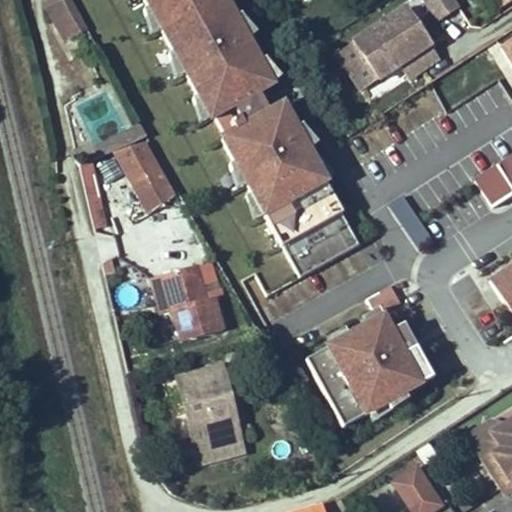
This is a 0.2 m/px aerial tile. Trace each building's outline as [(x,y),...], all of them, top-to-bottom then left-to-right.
[(82,28),(68,0),(60,0),(46,8),(62,38),(82,28)] [(279,80),(232,0),(143,0),(211,121),(216,118),(262,90),(279,80)] [(306,2),(304,0),(296,0),(290,4),(293,10),(306,2)] [(354,40),(333,55),(358,93),(401,64),(411,80),(441,60),(432,46),(436,44),(407,0),(352,37),(354,40)] [(423,0),(437,22),(458,8),(453,0),(423,0)] [(511,37),(499,46),(511,66),(511,37)] [(216,118),(224,131),(254,115),(270,105),(262,90),(216,118)] [(108,95),(82,105),(96,142),(122,131),(108,95)] [(331,176),(286,96),(254,115),(220,133),(265,216),(331,176)] [(145,139),(139,127),(131,132),(136,143),(141,141),(145,139)] [(136,143),(131,132),(94,149),(99,159),(111,153),(136,143)] [(174,201),(141,141),(136,143),(111,153),(146,216),(174,201)] [(487,203),(511,186),(511,156),(474,181),(487,203)] [(94,160),(79,163),(92,233),(107,230),(94,160)] [(490,208),(511,193),(511,186),(487,203),(490,208)] [(417,248),(432,238),(402,196),(387,206),(417,248)] [(511,264),(488,280),(511,318),(511,264)] [(208,304),(199,270),(155,282),(164,317),(175,314),(183,345),(224,334),(216,302),(208,304)] [(327,347),(305,360),(341,428),(435,374),(406,321),(394,327),(386,309),(328,341),(327,347)] [(219,367),(177,378),(198,461),(241,449),(219,367)] [(482,461),(503,491),(511,484),(511,421),(504,427),(488,423),(482,461)] [(482,461),(488,423),(467,439),(482,461)] [(187,479),(175,444),(155,452),(166,485),(187,479)] [(415,461),(388,480),(410,511),(434,511),(445,504),(415,461)] [(511,484),(503,491),(507,498),(511,493),(511,484)]
